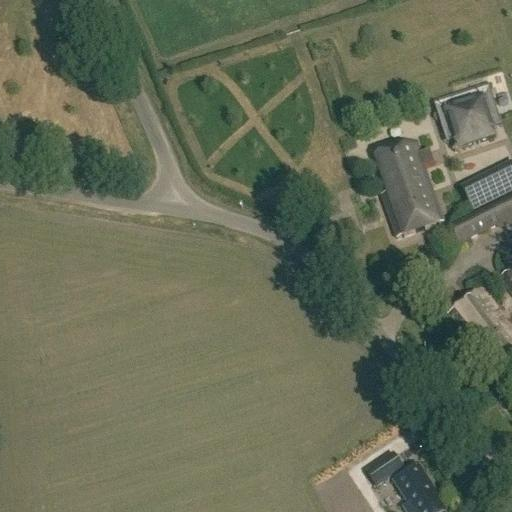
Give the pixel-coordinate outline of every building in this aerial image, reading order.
[(387,21),(390,48),(425,44),(422,18),(387,21)] [(444,139),(453,136),(458,151),(457,151),(457,153),(459,152),(458,151),(495,139),(496,140),(497,140),(496,138),(495,139),(491,124),(499,121),(492,98),(484,101),(484,100),(483,100),(480,92),(443,104),(446,113),(445,113),(445,114),(437,116),(444,139)] [(382,197),(397,241),(443,224),(424,170),(435,167),(430,153),(419,156),(415,145),(375,159),(388,195),(382,197)] [(511,167),(462,192),(473,213),(511,194),(511,167)] [(511,196),(449,227),(458,247),(496,228),(498,231),(511,223),(511,196)] [(511,275),(510,273),(499,280),(511,299),(511,275)] [(500,314),(482,291),(451,316),(473,343),(479,339),(501,368),(511,359),(511,335),(499,318),(500,314)] [(405,472),(394,456),(366,475),(377,490),(405,472)] [(436,496),(416,465),(390,482),(407,508),(410,506),(413,511),(442,511),(433,498),(436,496)]
